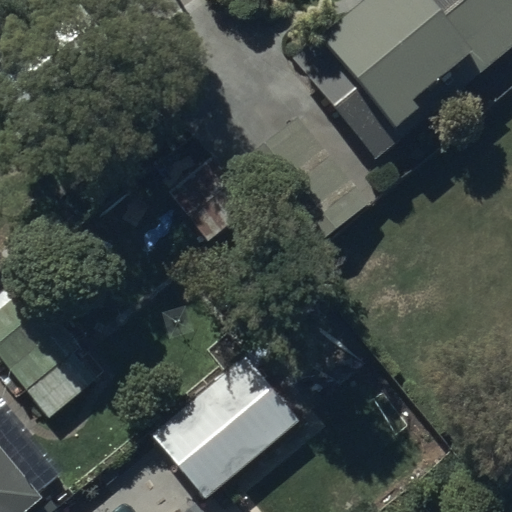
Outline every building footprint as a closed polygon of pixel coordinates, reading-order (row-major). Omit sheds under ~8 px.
[(511,0),(381,0),(291,75),(375,174),(511,57),(511,0)] [(371,203),(297,114),(230,167),(305,258),(371,203)] [(210,165),(166,200),(187,226),(230,190),(210,165)] [(16,287),(0,299),(0,365),(48,426),(96,388),(16,287)] [(249,362),(148,446),(203,511),(304,429),(249,362)] [(0,511),(37,511),(35,509),(45,501),(18,468),(8,476),(0,466),(0,511)]
